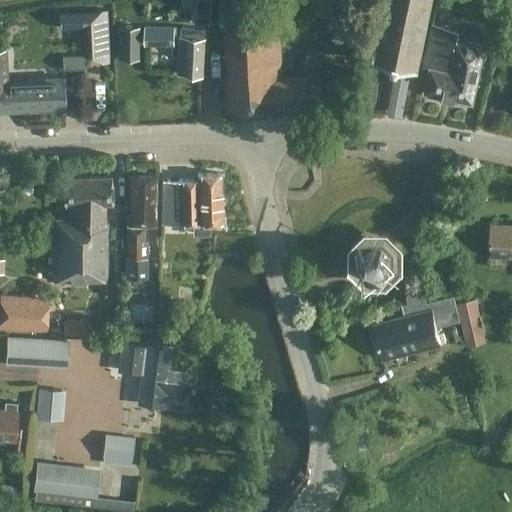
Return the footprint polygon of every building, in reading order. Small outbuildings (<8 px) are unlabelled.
[(417,67),(430,0),(386,0),(374,58),(417,67)] [(106,9),(82,10),(82,26),(83,50),(85,51),(86,50),(108,49),(106,9)] [(226,113),(322,104),(319,75),(281,78),(277,16),(228,20),(223,27),(225,56),(221,55),(226,113)] [(472,101),(484,45),(456,39),(458,29),(444,26),(444,25),(432,23),(423,65),(429,67),(424,90),(472,101)] [(139,58),(139,26),(117,26),(116,58),(139,58)] [(171,53),(178,54),(177,65),(177,73),(202,75),(204,38),(180,36),(180,26),(173,26),(144,26),(144,44),(172,44),(171,53)] [(69,69),(90,68),(89,55),(69,56),(69,69)] [(401,115),(410,71),(395,68),(387,113),(401,115)] [(62,77),(3,79),(5,109),(63,106),(62,77)] [(208,222),(221,222),(220,172),(196,173),(196,179),(161,179),(160,223),(169,223),(193,223),(193,233),(209,233),(208,222)] [(103,202),(110,202),(110,175),(62,175),(63,203),(69,203),(69,217),(46,217),(46,279),(105,280),(106,222),(103,222),(103,202)] [(154,224),(155,175),(129,175),(129,213),(126,213),(126,256),(146,256),(146,240),(143,240),(143,224),(154,224)] [(489,255),(511,255),(511,223),(490,223),(489,240),(490,240),(489,255)] [(392,264),(392,250),(382,240),(369,241),(359,250),(359,264),(369,274),(382,274),(392,264)] [(406,293),(406,303),(425,301),(425,292),(424,283),(407,284),(408,292),(406,293)] [(47,295),(0,293),(0,325),(45,328),(47,295)] [(381,321),(373,323),(382,357),(440,342),(436,325),(454,321),(459,320),(453,295),(429,301),(432,308),(427,309),(411,313),(404,315),(381,321)] [(170,297),(158,297),(157,311),(170,312),(170,297)] [(486,339),(479,314),(461,319),(467,344),(486,339)] [(88,318),(63,318),(63,331),(88,332),(88,318)] [(5,362),(66,366),(68,338),(7,334),(5,362)] [(166,369),(168,359),(169,349),(143,346),(120,343),(117,370),(140,372),(136,403),(161,406),(163,391),(191,395),(194,372),(166,369)] [(34,417),(62,420),(65,390),(38,387),(34,417)] [(0,438),(13,440),(16,402),(3,401),(2,409),(0,409),(0,438)] [(134,436),(104,432),(100,462),(130,466),(134,436)] [(17,438),(15,452),(22,453),(24,439),(17,438)] [(95,496),(99,467),(35,459),(32,489),(35,489),(34,500),(127,511),(131,511),(133,501),(95,496)]
